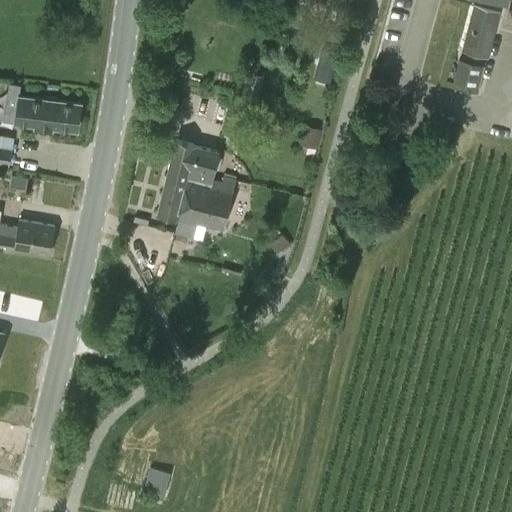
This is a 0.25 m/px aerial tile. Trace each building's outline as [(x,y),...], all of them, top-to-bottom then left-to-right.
[(488,58),(501,11),(474,5),(462,52),(488,58)] [(315,77),(331,81),(338,52),(323,48),(315,77)] [(454,81),(454,82),(479,89),(484,67),(459,60),(457,67),(451,65),(448,80),(454,81)] [(249,70),(242,93),(258,98),(264,74),(249,70)] [(59,102),(55,98),(47,97),(43,100),(16,97),(12,123),(27,125),(77,131),(80,105),(59,102)] [(175,139),(157,212),(223,231),(236,180),(223,177),(222,182),(212,180),(219,151),(194,145),(194,143),(175,139)] [(0,147),(0,164),(10,167),(14,150),(0,147)] [(18,227),(0,224),(0,248),(14,251),(49,257),(55,225),(19,219),(18,227)] [(0,377),(10,342),(0,339),(0,377)] [(144,491),(162,496),(168,471),(150,467),(144,491)]
